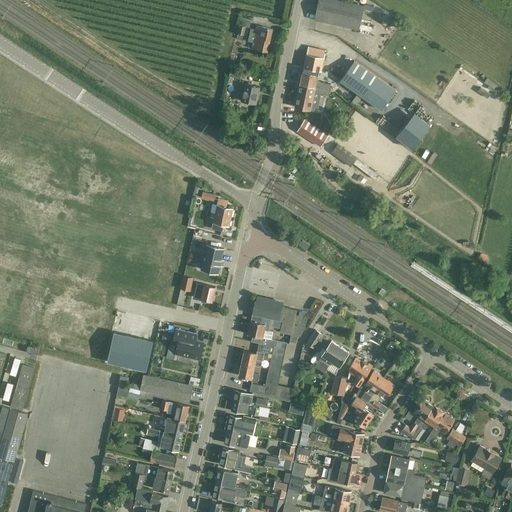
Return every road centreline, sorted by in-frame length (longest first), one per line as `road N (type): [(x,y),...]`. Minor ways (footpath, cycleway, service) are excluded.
road 1 (tertiary): [(256,203),(0,42)]
road 2 (tertiary): [(184,511),(249,236)]
road 3 (tertiary): [(432,351),(249,236)]
road 4 (residential): [(256,203),(272,163),(299,0)]
road 5 (residential): [(363,511),(382,428),(432,351)]
